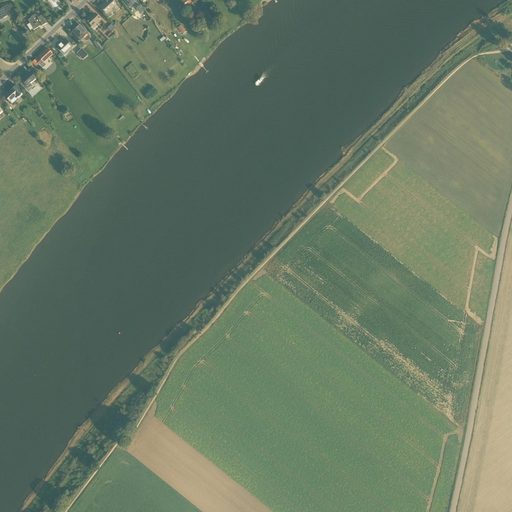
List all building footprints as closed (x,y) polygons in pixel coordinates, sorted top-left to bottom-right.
[(113,13),(118,9),(111,0),(106,0),(98,8),(104,15),(110,10),(113,13)] [(136,9),(140,14),(144,11),(140,5),(136,9)] [(29,30),(33,29),(34,30),(41,25),(42,26),(46,24),(41,16),(37,18),(35,15),(30,17),(31,18),(28,20),(30,24),(26,25),(29,30)] [(85,20),(90,25),(92,28),(101,20),(97,16),(96,17),(95,15),(92,17),(90,15),(85,20)] [(72,32),(80,41),(87,34),(82,29),(82,28),(79,25),(72,32)] [(183,35),(186,32),(181,26),(178,28),(183,35)] [(63,56),(72,47),(65,40),(56,48),(63,56)] [(97,42),(94,44),(99,51),(103,48),(97,42)] [(50,61),(48,59),(52,55),(47,49),(38,57),(40,59),(36,62),(34,60),(32,63),(36,67),(38,64),(42,68),(50,61)] [(21,81),(23,83),(20,85),(24,89),(35,79),(31,75),(33,73),(30,71),(26,74),(27,75),(21,81)] [(15,99),(21,94),(14,87),(10,90),(10,91),(4,97),(6,98),(3,101),(9,107),(16,100),(15,99)]
